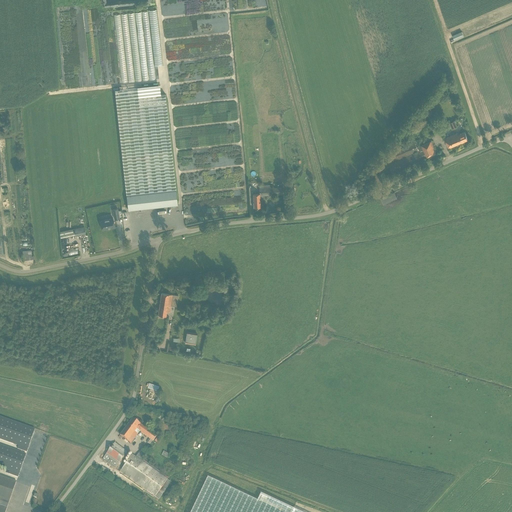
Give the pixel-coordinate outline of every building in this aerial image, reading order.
[(461,32),(452,36),(454,41),(464,37),(461,32)] [(134,65),(134,80),(143,80),(142,65),(134,65)] [(165,94),(116,100),(127,202),(128,210),(177,205),(165,94)] [(445,139),(447,143),(449,148),(468,140),(466,135),(465,132),(457,135),(457,133),(445,139)] [(384,156),(390,168),(392,173),(436,153),(431,142),(417,148),(414,143),(384,156)] [(259,189),(259,194),(259,196),(281,195),(281,188),(271,188),(271,185),(259,185),(259,189)] [(397,198),(394,192),(380,198),(383,204),(397,198)] [(100,222),(100,225),(101,225),(102,230),(110,228),(110,229),(115,228),(113,218),(100,221),(100,222)] [(84,227),(74,229),(75,235),(85,233),(84,227)] [(31,250),(22,251),(23,260),(34,259),(34,257),(32,257),(32,254),(31,250)] [(158,315),(163,316),(166,316),(167,311),(170,312),(171,306),(177,307),(178,296),(172,295),(166,294),(161,293),(158,315)] [(186,338),(185,343),(195,344),(196,340),(196,338),(197,334),(187,332),(186,337),(186,338)] [(0,470),(24,478),(29,461),(32,454),(41,426),(0,413),(0,470)] [(152,441),(156,436),(131,418),(118,435),(130,444),(139,432),(152,441)] [(118,447),(117,446),(108,459),(122,469),(132,454),(129,452),(131,449),(121,443),(118,447)] [(129,475),(162,497),(168,488),(172,489),(177,481),(148,461),(146,461),(143,459),(143,457),(147,458),(148,453),(145,451),(143,454),(143,457),(139,456),(137,458),(139,459),(136,463),(133,461),(130,465),(130,464),(126,470),(125,472),(129,475)] [(0,511),(4,511),(8,501),(15,481),(0,476),(0,511)] [(301,511),(261,493),(257,499),(206,477),(190,511),(301,511)]
